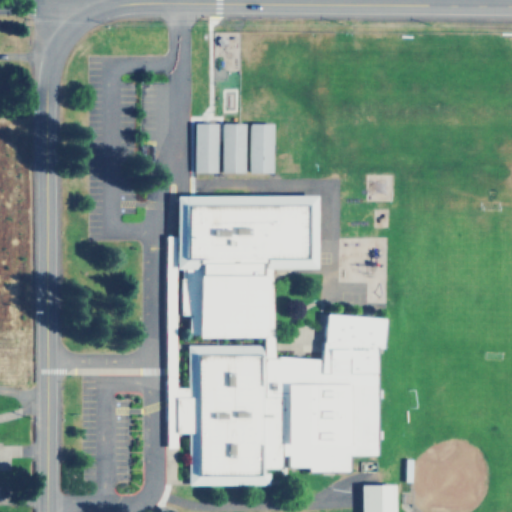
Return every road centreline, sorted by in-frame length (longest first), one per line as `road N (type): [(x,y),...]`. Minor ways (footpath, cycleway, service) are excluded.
road 1 (secondary): [(64,23),(44,61),(45,511)]
road 2 (secondary): [(64,23),(84,8),(115,2),(511,3)]
